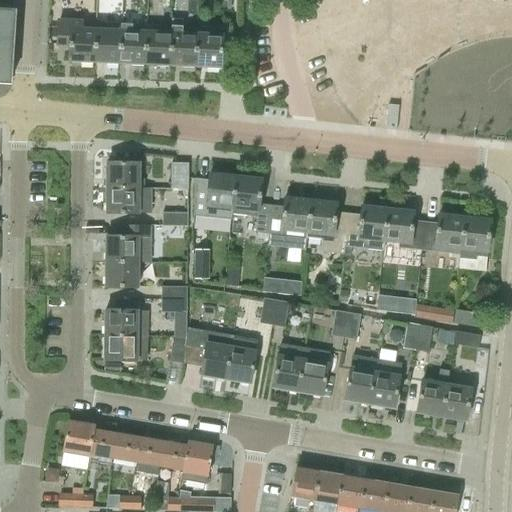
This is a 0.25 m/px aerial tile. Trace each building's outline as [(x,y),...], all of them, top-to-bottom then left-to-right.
[(0,84),(11,85),(11,73),(13,52),(13,43),(15,22),(15,13),(15,10),(0,9),(0,84)] [(170,33),(169,66),(196,67),(197,28),(182,27),(182,19),(171,19),(170,33)] [(70,46),(69,61),(95,63),(96,30),(95,30),(82,29),(82,23),(59,22),(57,45),(70,46)] [(96,30),(95,63),(120,64),(121,31),(120,31),(106,30),(106,24),(96,23),(95,30),(96,30)] [(121,31),(120,64),(145,65),(146,32),(146,25),(121,24),(120,31),(121,31)] [(146,32),(145,65),(169,66),(170,33),(157,32),(157,26),(147,25),(146,32)] [(197,28),(196,67),(221,68),(223,35),(208,35),(208,28),(197,28)] [(387,113),(385,130),(396,131),(399,106),(392,105),(388,105),(387,113)] [(107,164),(106,189),(150,189),(144,189),(145,180),(138,180),(138,164),(107,164)] [(170,189),(188,190),(188,164),(170,164),(170,189)] [(194,180),(193,217),(231,221),(231,215),(235,178),(209,175),(208,181),(194,180)] [(235,178),(231,215),(256,218),(254,234),(268,235),(270,207),(258,205),(261,181),(235,178)] [(106,214),(138,214),(150,214),(150,189),(106,189),(106,214)] [(270,207),(268,235),(266,245),(304,250),(305,239),(306,239),(310,202),(284,200),(283,208),(270,207)] [(310,202),(306,239),(320,241),(318,253),(342,255),(343,247),(347,215),(335,213),(336,205),(310,202)] [(347,215),(343,247),(382,251),(383,242),(386,210),(359,207),(358,216),(347,215)] [(386,210),(383,242),(397,243),(397,249),(421,252),(424,223),(411,222),(412,213),(386,210)] [(162,213),(161,226),(187,226),(187,214),(162,213)] [(424,223),(421,252),(444,254),(460,255),(464,219),(437,216),(436,224),(424,223)] [(460,255),(459,259),(475,260),(476,257),(485,258),(486,258),(490,222),(464,219),(460,255)] [(105,262),(149,263),(150,227),(117,227),(117,238),(106,238),(105,262)] [(195,251),(195,280),(208,280),(208,251),(195,251)] [(137,288),(137,264),(149,264),(149,263),(105,262),(105,287),(137,288)] [(224,285),(224,286),(237,287),(239,270),(225,269),(224,285)] [(286,289),(285,295),(298,297),(300,285),(293,284),(286,289)] [(161,287),(160,299),(186,300),(186,288),(161,287)] [(378,298),(376,310),(395,313),(397,301),(378,298)] [(186,313),(186,300),(160,299),(160,312),(186,313)] [(258,324),(271,326),(276,302),(262,300),(258,324)] [(276,302),(271,326),(283,328),(288,304),(276,302)] [(414,316),(414,317),(424,319),(426,307),(416,306),(414,316)] [(438,309),(436,321),(451,324),(451,322),(453,312),(438,309)] [(455,310),(453,323),(481,328),(483,315),(455,310)] [(105,311),(105,336),(137,336),(147,336),(147,312),(105,311)] [(331,336),(343,338),(347,314),(335,312),(331,336)] [(347,314),(343,338),(356,340),(360,316),(347,314)] [(402,348),(415,350),(419,326),(406,324),(402,348)] [(419,326),(415,350),(427,352),(431,328),(419,326)] [(186,340),(182,364),(201,368),(200,375),(224,379),(232,337),(188,329),(186,340)] [(452,346),(452,344),(454,333),(438,330),(436,343),(452,346)] [(452,344),(478,349),(480,336),(455,332),(454,333),(452,344)] [(136,361),(137,336),(105,336),(104,361),(136,361)] [(173,337),(169,362),(182,364),(186,340),(173,337)] [(232,337),(224,379),(249,384),(257,341),(232,337)] [(272,388),(297,392),(304,348),(280,344),(272,388)] [(304,348),(297,392),(321,396),(329,352),(304,348)] [(344,400),(369,404),(377,361),(351,357),(344,400)] [(377,361),(369,404),(393,409),(401,365),(377,361)] [(416,412),(441,416),(448,371),(439,369),(436,384),(421,381),(416,412)] [(448,371),(441,416),(466,421),(471,390),(446,385),(449,371),(448,371)] [(89,457),(89,454),(93,430),(94,426),(68,422),(63,452),(89,457)] [(89,454),(114,458),(117,434),(93,430),(89,454)] [(117,434),(114,458),(138,463),(142,439),(117,434)] [(142,439),(138,463),(161,467),(164,443),(142,439)] [(183,471),(182,471),(180,479),(206,484),(212,447),(187,442),(186,444),(186,447),(187,447),(183,471)] [(164,443),(161,467),(182,471),(183,471),(187,447),(186,447),(186,444),(186,447),(164,443)] [(294,469),(289,497),(314,501),(318,473),(294,469)] [(314,501),(311,511),(334,511),(336,505),(341,477),(318,473),(314,501)] [(341,477),(336,505),(361,509),(366,481),(341,477)] [(366,481),(361,509),(377,511),(385,511),(390,485),(366,481)] [(390,485),(385,511),(408,511),(413,489),(390,485)] [(413,489),(408,511),(431,511),(435,493),(413,489)] [(431,511),(454,511),(457,497),(435,493),(431,511)] [(58,495),(58,507),(80,508),(81,496),(72,495),(58,495)] [(81,496),(80,508),(91,508),(92,496),(82,496),(81,496)] [(106,509),(118,510),(119,497),(107,496),(106,509)] [(119,496),(119,510),(129,510),(130,496),(119,496)] [(130,496),(129,510),(140,510),(140,497),(130,496)] [(168,499),(168,511),(177,511),(178,499),(168,499)] [(178,499),(177,511),(188,511),(211,511),(212,501),(178,499)]
